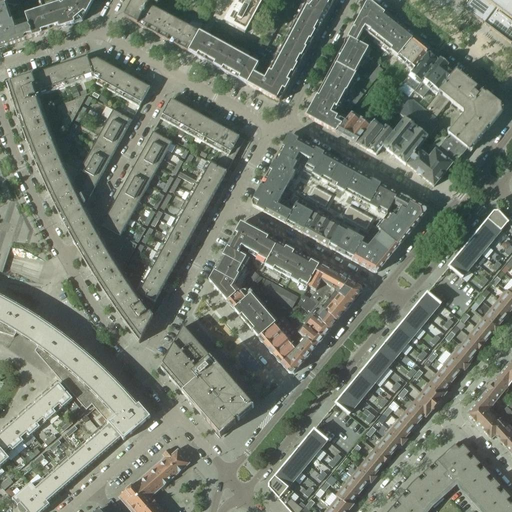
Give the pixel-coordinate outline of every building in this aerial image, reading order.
[(23,9),(19,0),(7,4),(0,6),(0,16),(10,13),(17,11),(23,9)] [(82,22),(93,2),(90,0),(64,0),(60,4),(28,14),(25,15),(26,18),(28,26),(32,38),(82,22)] [(155,3),(157,0),(133,0),(124,18),(137,26),(148,6),(151,1),(155,3)] [(263,0),(238,0),(233,10),(225,24),(228,25),(233,28),(234,28),(245,34),(263,0)] [(263,54),(284,15),(292,0),(278,0),(276,5),(281,8),(258,51),(263,54)] [(294,75),(334,0),(315,0),(308,8),(304,6),(273,64),(294,75)] [(511,0),(470,0),(463,10),(511,45),(511,44),(511,0)] [(206,19),(175,2),(173,6),(204,23),(206,19)] [(367,35),(384,15),(370,3),(366,4),(348,38),(359,45),(361,42),(367,35)] [(147,31),(158,11),(148,6),(137,26),(147,31)] [(17,11),(10,13),(0,16),(0,26),(12,22),(14,22),(20,20),(26,18),(25,15),(23,9),(17,11)] [(157,36),(168,17),(158,11),(147,31),(157,36)] [(375,41),(390,22),(391,21),(384,15),(367,35),(373,39),(368,46),(372,48),(376,42),(375,41)] [(168,42),(178,22),(168,17),(157,36),(168,42)] [(32,38),(28,26),(26,18),(20,20),(14,22),(16,30),(3,35),(7,47),(32,38)] [(397,59),(414,39),(391,21),(390,22),(375,41),(376,42),(397,59)] [(14,22),(12,22),(0,26),(0,49),(7,47),(3,35),(16,30),(14,22)] [(178,47),(188,28),(178,22),(168,42),(178,47)] [(260,46),(224,27),(215,22),(213,26),(257,51),(260,46)] [(188,53),(198,33),(188,28),(178,47),(188,53)] [(197,58),(208,38),(199,33),(198,33),(188,53),(195,57),(196,57),(196,58),(197,58)] [(253,74),(258,65),(208,38),(197,58),(279,103),(294,75),(273,64),(264,80),(253,74)] [(354,75),(363,58),(368,49),(359,45),(348,38),(330,72),(351,83),(355,75),(354,75)] [(414,39),(397,59),(397,60),(412,72),(428,54),(430,51),(414,39)] [(453,75),(446,69),(448,67),(439,59),(437,62),(428,54),(412,72),(403,84),(422,99),(429,90),(436,96),(453,75)] [(87,58),(68,64),(75,85),(94,79),(89,62),(87,58)] [(97,60),(89,62),(94,79),(98,81),(96,84),(104,89),(115,70),(97,60)] [(68,64),(50,70),(57,91),(75,85),(68,64)] [(373,83),(383,71),(378,67),(368,79),(373,83)] [(50,70),(32,76),(39,97),(57,91),(50,70)] [(132,79),(115,70),(104,89),(122,99),(132,79)] [(343,96),(345,91),(346,92),(351,83),(330,72),(312,105),(329,115),(334,106),(336,108),(339,103),(341,104),(345,97),(343,96)] [(428,138),(437,127),(436,126),(436,125),(435,121),(436,120),(435,119),(440,113),(441,113),(442,112),(443,111),(444,110),(444,109),(449,102),(465,114),(448,135),(449,136),(449,137),(450,137),(465,149),(466,151),(469,153),(489,128),(490,129),(502,114),(500,113),(499,108),(501,106),(486,95),(485,96),(455,72),(453,75),(436,96),(437,96),(425,111),(413,101),(412,103),(412,102),(407,103),(406,102),(405,103),(397,113),(428,138)] [(43,110),(39,97),(32,76),(6,84),(17,119),(22,132),(27,146),(33,159),(38,172),(44,185),(50,198),(56,210),(62,223),(69,237),(82,259),(105,297),(127,328),(139,344),(153,318),(150,313),(124,275),(122,273),(137,246),(120,237),(102,227),(101,227),(96,236),(83,211),(90,198),(79,192),(76,190),(68,174),(63,161),(59,151),(56,146),(48,123),(43,110)] [(150,89),(132,79),(122,99),(139,108),(150,89)] [(351,111),(363,95),(358,91),(346,107),(351,111)] [(397,113),(405,103),(396,96),(387,107),(396,114),(397,113)] [(86,97),(57,107),(66,134),(86,97)] [(188,110),(171,100),(160,120),(178,129),(188,110)] [(345,122),(336,117),(333,121),(327,117),(329,115),(312,105),(307,115),(305,117),(308,119),(335,134),(345,122)] [(344,139),(367,111),(358,106),(351,114),(350,115),(345,122),(335,134),(344,139)] [(206,120),(188,110),(178,129),(195,139),(206,120)] [(132,121),(113,111),(108,120),(127,130),(132,121)] [(355,145),(377,118),(367,111),(344,139),(355,145)] [(382,131),(385,127),(387,125),(377,117),(377,118),(355,145),(366,151),(382,131)] [(127,130),(108,120),(103,128),(122,139),(127,130)] [(223,129),(206,120),(195,139),(213,149),(223,129)] [(404,120),(392,136),(382,147),(382,148),(405,166),(406,166),(417,151),(426,139),(404,120)] [(382,147),(392,136),(390,134),(391,132),(385,127),(382,131),(366,151),(375,156),(382,148),(382,147)] [(122,139),(103,128),(99,137),(118,147),(122,139)] [(244,141),(223,129),(213,149),(221,153),(217,161),(215,164),(228,171),(244,141)] [(172,143),(153,133),(148,142),(167,152),(172,143)] [(324,155),(306,145),(289,136),(282,147),(291,152),(287,160),(294,164),(296,160),(300,162),(298,166),(300,167),(298,170),(303,173),(304,172),(312,177),(324,155)] [(461,157),(466,151),(465,149),(450,137),(446,141),(439,136),(430,147),(452,165),(453,167),(461,157)] [(118,147),(99,137),(94,145),(113,155),(118,147)] [(71,145),(64,142),(61,148),(67,152),(71,145)] [(167,152),(148,142),(143,150),(162,161),(167,152)] [(113,155),(94,145),(90,153),(109,164),(113,155)] [(276,206),(290,182),(294,174),(298,166),(294,164),(287,160),(291,152),(282,147),(251,203),(252,207),(263,213),(269,202),(276,206)] [(433,188),(452,165),(430,147),(425,154),(422,151),(420,153),(417,151),(406,166),(416,174),(415,175),(421,179),(421,178),(433,188)] [(162,161),(143,150),(139,159),(158,169),(162,161)] [(109,164),(90,153),(86,161),(105,171),(109,164)] [(328,186),(340,164),(324,155),(312,177),(328,186)] [(158,169),(139,159),(134,167),(153,177),(158,169)] [(105,171),(86,161),(80,171),(89,175),(99,181),(105,171)] [(191,238),(226,173),(207,163),(196,182),(180,173),(178,177),(191,185),(192,184),(195,185),(171,228),(191,238)] [(344,194),(356,172),(340,164),(328,186),(344,194)] [(153,177),(134,167),(129,176),(148,186),(153,177)] [(352,199),(364,177),(356,172),(344,194),(352,199)] [(89,175),(85,181),(82,187),(79,192),(90,198),(99,181),(89,175)] [(77,176),(74,182),(82,187),(85,181),(77,176)] [(148,186),(129,176),(125,184),(144,194),(148,186)] [(368,208),(380,186),(364,177),(352,199),(368,208)] [(144,194),(125,184),(120,192),(139,203),(144,194)] [(298,190),(369,229),(372,224),(301,185),(298,190)] [(397,195),(380,186),(368,208),(376,212),(378,209),(387,214),(388,212),(392,205),(397,195)] [(139,203),(120,192),(116,201),(134,211),(139,203)] [(426,211),(404,199),(397,195),(392,205),(400,209),(420,220),(426,213),(426,211)] [(134,211),(116,201),(111,209),(130,220),(134,211)] [(285,211),(276,206),(269,202),(263,213),(285,225),(293,210),(289,208),(287,208),(285,211)] [(302,235),(313,216),(308,213),(309,211),(306,209),(305,211),(299,208),(300,206),(297,204),(293,210),(285,225),(302,235)] [(395,218),(400,209),(392,205),(388,212),(390,214),(385,223),(386,224),(393,216),(395,218)] [(0,208),(0,277),(1,278),(21,215),(0,208)] [(130,220),(111,209),(106,218),(125,228),(130,220)] [(420,220),(400,209),(395,218),(411,232),(420,220)] [(382,221),(385,223),(390,214),(388,212),(387,214),(382,221)] [(327,248),(338,229),(333,227),(334,224),(331,223),(330,225),(325,222),(326,220),(323,218),(321,220),(316,217),(317,215),(314,213),(313,216),(302,235),(327,248)] [(498,213),(493,213),(487,220),(501,232),(508,224),(498,213)] [(411,232),(395,218),(393,216),(386,224),(405,239),(411,232)] [(125,228),(106,218),(101,227),(102,227),(120,237),(125,228)] [(405,239),(386,224),(385,223),(382,221),(381,222),(378,220),(373,226),(378,230),(399,247),(405,239)] [(501,232),(487,220),(481,228),(495,240),(496,238),(501,232)] [(248,256),(260,234),(243,225),(240,224),(222,257),(241,267),(246,258),(240,255),(241,253),(248,256)] [(399,247),(378,230),(372,226),(368,234),(392,255),(399,247)] [(362,246),(364,242),(347,232),(346,234),(341,231),(342,229),(339,227),(338,229),(327,248),(353,262),(362,246)] [(191,238),(171,228),(147,272),(130,263),(128,267),(142,274),(145,275),(141,283),(124,274),(124,275),(150,313),(191,238)] [(495,240),(481,228),(474,236),(488,248),(495,240)] [(282,275),(294,253),(260,234),(248,256),(265,265),(264,266),(282,275)] [(392,255),(368,234),(364,242),(362,246),(370,248),(386,262),(392,255)] [(488,248),(474,236),(468,244),(482,256),(488,248)] [(482,256),(468,244),(461,252),(475,264),(482,256)] [(370,248),(362,246),(353,262),(375,274),(377,274),(386,262),(370,248)] [(475,264),(461,252),(455,260),(468,271),(475,264)] [(306,289),(307,287),(319,266),(294,253),(282,275),(306,289)] [(222,257),(218,264),(214,272),(232,282),(235,283),(239,275),(243,268),(241,267),(222,257)] [(468,271),(455,260),(448,268),(452,272),(462,280),(468,271)] [(316,290),(321,280),(326,270),(319,266),(307,287),(315,291),(316,290)] [(330,288),(340,278),(326,270),(321,280),(330,288)] [(230,284),(232,282),(214,272),(208,282),(218,293),(229,283),(230,284)] [(262,279),(259,277),(254,273),(246,281),(243,284),(245,286),(247,283),(250,286),(254,282),(257,285),(262,279)] [(339,295),(349,283),(340,278),(330,288),(339,295)] [(497,278),(490,285),(494,288),(500,281),(497,278)] [(260,292),(292,309),(298,298),(266,280),(260,292)] [(351,305),(339,295),(330,288),(321,280),(316,290),(321,294),(344,313),(351,305)] [(236,295),(231,289),(233,288),(230,284),(229,283),(218,293),(227,303),(236,295)] [(351,305),(361,293),(360,289),(349,283),(339,295),(351,305)] [(233,310),(250,295),(252,293),(250,290),(248,293),(246,290),(239,292),(236,295),(227,303),(233,310)] [(344,313),(321,294),(316,290),(315,291),(315,292),(310,299),(337,322),(344,313)] [(511,296),(508,293),(505,291),(497,301),(511,312),(511,310),(511,296)] [(150,419),(126,391),(116,381),(96,361),(75,343),(52,326),(42,320),(30,312),(18,305),(0,294),(0,333),(14,338),(16,334),(27,341),(37,348),(34,352),(86,411),(92,405),(107,423),(121,439),(124,442),(150,419)] [(431,297),(427,294),(420,302),(434,314),(440,305),(431,297)] [(276,324),(264,311),(250,295),(233,310),(258,339),(276,324)] [(337,322),(310,299),(303,295),(298,304),(309,314),(312,317),(314,318),(329,331),(337,322)] [(481,296),(475,303),(479,307),(485,299),(481,296)] [(511,312),(497,301),(490,309),(503,320),(511,312)] [(434,314),(420,302),(413,310),(427,321),(434,314)] [(503,320),(490,309),(484,317),(486,318),(484,320),(498,332),(501,328),(498,326),(503,320)] [(427,321),(413,310),(407,318),(421,329),(427,321)] [(266,348),(291,326),(284,317),(276,324),(258,339),(266,348)] [(329,331),(314,318),(312,317),(305,326),(322,340),(329,331)] [(421,329),(407,318),(400,326),(414,337),(421,329)] [(498,332),(484,320),(481,324),(479,322),(474,329),(487,340),(493,333),(495,335),(498,332)] [(273,356),(289,342),(298,334),(291,326),(266,348),(273,356)] [(322,340),(305,326),(298,334),(315,349),(322,340)] [(414,337),(400,326),(394,334),(408,345),(414,337)] [(183,328),(160,369),(183,396),(187,392),(193,399),(191,401),(190,401),(189,402),(205,420),(220,438),(234,426),(240,421),(254,409),(236,389),(183,328)] [(487,340),(474,329),(469,335),(471,337),(467,342),(465,340),(459,346),(459,347),(472,358),(487,340)] [(449,343),(455,336),(451,333),(445,340),(449,343)] [(303,363),(315,349),(298,334),(289,342),(295,351),(293,354),(303,363)] [(408,345),(394,334),(387,341),(401,353),(408,345)] [(401,353),(387,341),(381,349),(395,361),(401,353)] [(303,363),(293,354),(295,351),(289,342),(273,356),(289,374),(293,374),(303,363)] [(472,358),(459,347),(459,346),(458,346),(452,353),(454,355),(452,357),(467,369),(470,366),(468,364),(472,358)] [(395,361),(381,349),(374,357),(388,369),(395,361)] [(431,363),(437,356),(434,353),(428,360),(431,363)] [(388,369),(374,357),(368,365),(382,376),(388,369)] [(467,369),(452,357),(450,360),(448,358),(442,366),(443,366),(456,378),(462,370),(464,372),(467,369)] [(511,363),(510,363),(499,377),(508,385),(511,382),(511,383),(511,363)] [(382,376),(368,365),(361,373),(375,384),(382,376)] [(456,378),(443,366),(437,373),(439,375),(437,378),(448,387),(456,378)] [(416,381),(422,374),(419,371),(413,378),(416,381)] [(375,384),(361,373),(355,381),(369,392),(375,384)] [(499,377),(490,388),(501,397),(510,386),(508,385),(499,377)] [(448,387),(437,378),(435,380),(433,378),(427,385),(443,398),(446,394),(444,392),(448,387)] [(369,392),(355,381),(348,389),(362,400),(369,392)] [(72,400),(59,384),(42,399),(56,414),(72,400)] [(443,398),(427,385),(422,391),(424,393),(422,395),(436,407),(443,398)] [(490,388),(482,398),(493,407),(501,397),(490,388)] [(362,400),(348,389),(342,396),(356,408),(362,400)] [(404,390),(398,397),(402,400),(408,393),(404,390)] [(436,407),(422,395),(420,398),(418,396),(412,403),(427,416),(436,407)] [(356,408),(342,396),(335,405),(340,409),(349,416),(356,408)] [(500,425),(503,423),(499,420),(495,424),(487,415),(489,413),(488,412),(493,407),(482,398),(469,413),(469,417),(491,440),(494,438),(496,438),(505,430),(500,425)] [(56,414),(42,399),(26,413),(39,429),(56,414)] [(427,416),(412,403),(406,410),(409,412),(406,414),(418,424),(423,417),(425,419),(427,416)] [(511,414),(511,412),(507,407),(498,416),(504,422),(511,414)] [(386,418),(392,411),(389,408),(383,415),(386,418)] [(39,429),(26,413),(9,427),(23,443),(39,429)] [(418,424),(406,414),(404,417),(402,415),(397,421),(410,433),(418,424)] [(410,433),(397,421),(396,421),(390,428),(392,430),(390,433),(404,445),(407,441),(405,439),(410,433)] [(121,439),(107,423),(98,431),(112,447),(121,439)] [(511,429),(509,426),(505,430),(496,438),(501,442),(500,443),(505,448),(506,448),(511,453),(511,452),(511,433),(511,431),(511,429)] [(23,443),(9,427),(0,435),(0,449),(7,457),(23,443)] [(370,438),(376,431),(372,428),(366,435),(370,438)] [(319,434),(314,430),(307,439),(321,450),(328,442),(319,434)] [(112,447),(98,431),(82,445),(96,461),(112,447)] [(404,445),(390,433),(388,436),(385,434),(379,441),(380,442),(393,453),(400,446),(402,447),(404,445)] [(321,450),(307,439),(300,446),(314,458),(321,450)] [(393,453),(380,442),(374,448),(377,451),(373,455),(370,453),(365,460),(379,471),(393,453)] [(511,511),(511,501),(459,442),(411,485),(388,511),(511,511)] [(96,461),(82,445),(66,459),(80,475),(96,461)] [(314,458),(300,446),(294,454),(308,466),(314,458)] [(355,456),(361,449),(357,446),(351,453),(355,456)] [(7,457),(0,449),(0,468),(9,460),(7,457)] [(163,511),(156,503),(151,498),(190,464),(178,450),(173,454),(169,449),(162,456),(164,458),(132,486),(132,485),(122,494),(122,495),(118,498),(130,511),(163,511)] [(308,466),(294,454),(287,462),(301,474),(308,466)] [(337,463),(341,458),(337,455),(332,460),(337,463)] [(80,475),(66,459),(49,473),(63,489),(80,475)] [(332,469),(337,463),(332,460),(328,465),(332,469)] [(379,471),(365,460),(359,466),(362,468),(360,471),(373,482),(376,478),(374,476),(379,471)] [(301,474),(287,462),(281,470),(295,481),(301,474)] [(339,475),(345,467),(342,464),(336,472),(339,475)] [(295,481),(281,470),(274,478),(288,489),(295,481)] [(373,482),(360,471),(358,473),(355,471),(350,478),(364,489),(369,483),(371,485),(373,482)] [(63,489),(49,473),(33,487),(47,503),(63,489)] [(293,493),(288,489),(274,478),(269,485),(268,485),(268,489),(269,489),(279,500),(289,511),(300,511),(302,510),(298,506),(289,499),(293,493)] [(364,489),(350,478),(344,485),(346,486),(345,489),(356,498),(364,489)] [(324,493),(330,486),(326,483),(320,490),(324,493)] [(42,511),(50,506),(47,503),(33,487),(31,484),(12,501),(22,511),(42,511)] [(351,504),(356,498),(345,489),(343,491),(340,489),(337,493),(339,495),(337,498),(350,509),(353,506),(351,504)] [(348,511),(350,509),(337,498),(331,504),(334,506),(331,509),(335,511),(348,511)] [(308,511),(315,504),(311,501),(305,508),(308,511)]
